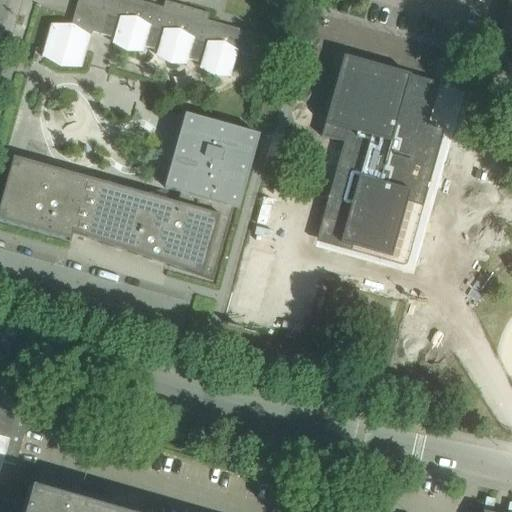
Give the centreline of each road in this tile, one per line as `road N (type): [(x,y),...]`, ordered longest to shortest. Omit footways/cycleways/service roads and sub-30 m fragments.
road 1 (residential): [(511,468),(93,370)]
road 2 (residential): [(261,511),(75,460),(93,370)]
